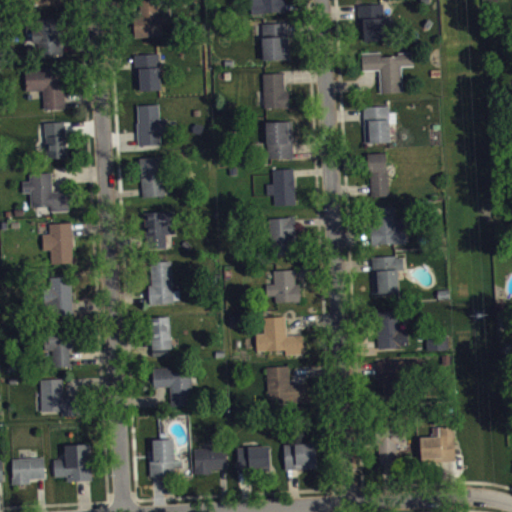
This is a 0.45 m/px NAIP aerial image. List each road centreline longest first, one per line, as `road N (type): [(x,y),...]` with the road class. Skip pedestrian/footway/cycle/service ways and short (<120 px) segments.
road 1 (residential): [(126,511),(92,0)]
road 2 (residential): [(350,503),(318,0)]
road 3 (residential): [(182,511),(511,503)]
